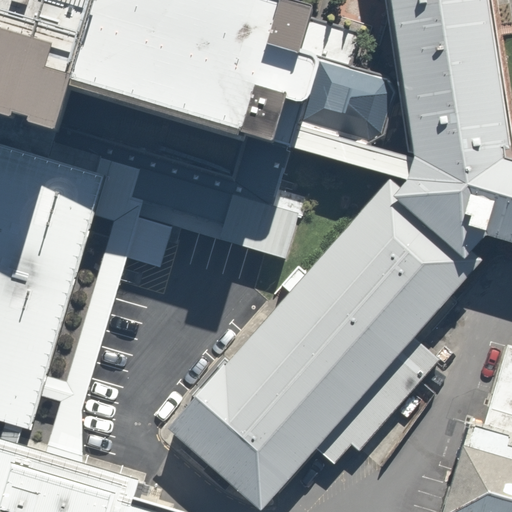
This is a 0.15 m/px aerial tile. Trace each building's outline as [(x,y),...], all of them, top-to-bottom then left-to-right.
[(406,180),(413,158),(367,146),(385,135),(395,92),(388,77),(354,67),(362,38),(318,25),(308,22),(311,10),(286,3),(287,0),(0,0),(0,146),(48,161),(70,87),(294,148),(406,180)] [(487,235),(511,242),(511,137),(489,0),(390,0),(414,156),(413,158),(406,180),(400,188),(472,252),(487,235)] [(171,511),(22,463),(105,178),(48,161),(0,146),(0,511),(171,511)] [(400,188),(390,179),(255,338),(169,437),(255,511),(272,511),(332,443),(356,464),(421,389),(396,368),(482,260),(472,252),(400,188)] [(510,511),(511,440),(465,426),(442,511),(510,511)]
